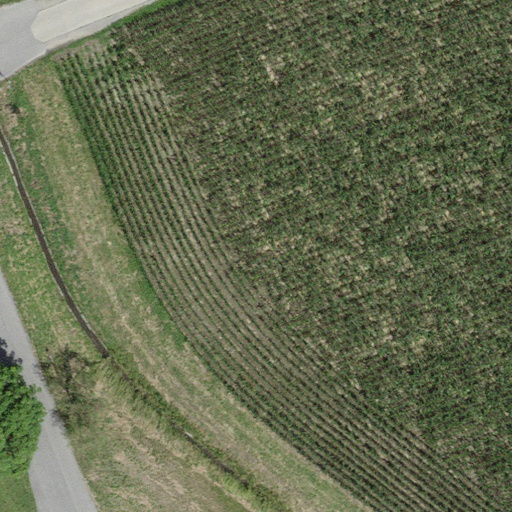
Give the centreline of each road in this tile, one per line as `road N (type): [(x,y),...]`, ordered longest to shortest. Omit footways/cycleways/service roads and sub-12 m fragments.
road 1 (unclassified): [(0,284),(91,511)]
road 2 (unclassified): [(159,0),(0,62)]
